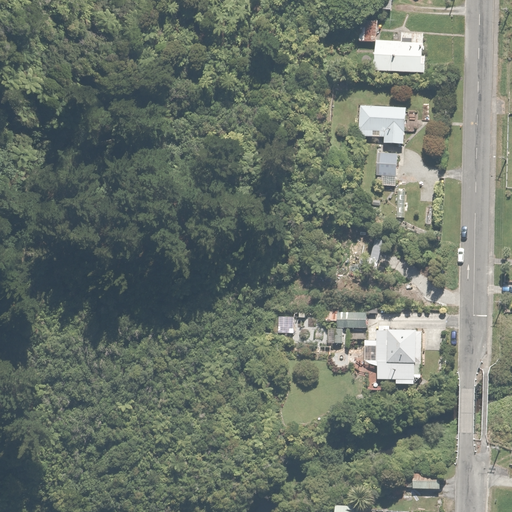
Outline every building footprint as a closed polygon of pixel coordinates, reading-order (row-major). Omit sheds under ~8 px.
[(401,40),(377,40),(377,28),(358,28),(358,43),(374,43),(374,71),(424,71),(424,31),(401,31),(401,40)] [(406,107),(360,106),(359,137),(384,138),(384,144),(404,144),(404,131),(412,131),(412,111),(406,111),(406,107)] [(396,166),(399,166),(399,155),(376,156),(377,176),(382,176),(382,187),(396,187),(396,166)] [(311,305),(300,305),(299,317),(311,317),(311,305)] [(317,305),(317,321),(336,321),(336,306),(317,305)] [(337,326),(364,327),(364,313),(337,312),(337,326)] [(393,324),(377,324),(376,341),(367,340),(366,360),(376,360),(375,378),(413,379),(413,362),(417,362),(418,328),(411,328),(411,316),(393,316),(393,324)] [(294,318),(279,317),(278,333),(293,334),(294,318)] [(412,472),(411,487),(440,487),(440,472),(412,472)]
